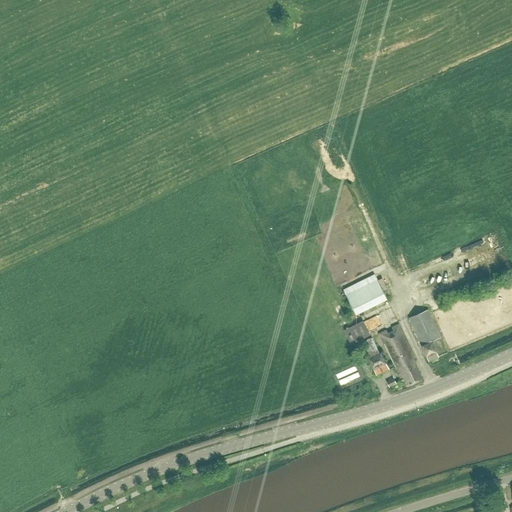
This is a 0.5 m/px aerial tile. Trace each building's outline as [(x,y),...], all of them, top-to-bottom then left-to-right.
[(493,254),(496,263),(503,261),(500,252),(493,254)] [(356,315),(387,299),(374,274),(343,289),(356,315)] [(432,341),(440,338),(428,310),(409,318),(427,358),(426,358),(428,362),(439,357),(437,352),(432,341)] [(394,331),(387,334),(386,331),(379,334),(384,344),(385,343),(397,368),(396,369),(400,377),(402,376),(407,386),(422,379),(415,364),(416,364),(412,358),(414,357),(398,325),(392,328),(394,331)] [(372,337),(361,343),(367,357),(367,358),(373,370),(376,376),(389,370),(382,354),(381,353),(381,352),(380,352),(379,352),(372,337)] [(393,378),(386,382),(389,387),(396,384),(393,378)]
